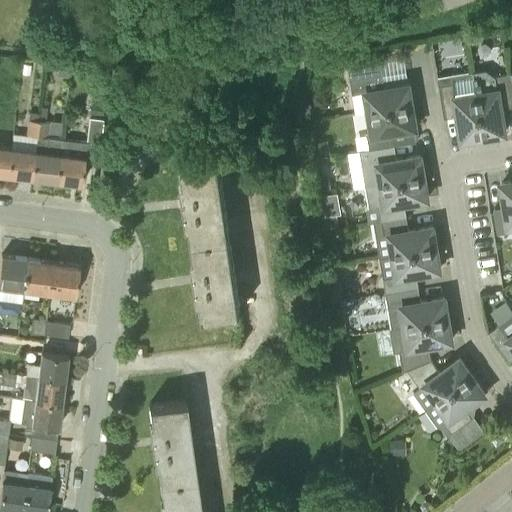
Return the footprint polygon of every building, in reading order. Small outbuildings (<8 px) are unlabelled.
[(58,62),(57,74),(68,75),(69,63),(58,62)] [(367,113),(412,105),(408,84),(385,88),(380,62),(349,67),(353,94),(363,92),(367,113)] [(473,72),(484,135),(505,132),(501,108),(511,106),(511,86),(510,73),(494,76),(486,70),(473,72)] [(462,139),(484,135),(473,72),(437,78),(441,96),(444,118),(458,115),(462,139)] [(312,116),(310,104),(301,106),(303,118),(312,116)] [(370,149),(394,145),(392,130),(415,127),(412,105),(367,113),(370,135),(367,135),(370,149)] [(85,141),(86,141),(100,143),(104,108),(90,107),(85,141)] [(37,135),(39,120),(27,118),(25,134),(37,135)] [(37,135),(48,137),(49,137),(51,121),(39,120),(37,135)] [(32,176),(56,179),(61,138),(59,152),(46,150),(48,137),(37,135),(35,149),(32,176)] [(61,138),(56,179),(81,182),(86,141),(85,141),(61,138)] [(330,154),(328,140),(318,141),(320,155),(330,154)] [(0,172),(8,173),(11,146),(0,144),(0,172)] [(378,183),(424,176),(420,155),(397,159),(394,145),(370,149),(371,160),(375,160),(378,183)] [(8,173),(32,176),(35,149),(11,146),(8,173)] [(193,241),(229,236),(218,161),(182,166),(187,197),(184,198),(185,208),(185,210),(188,209),(193,241)] [(382,220),(406,216),(404,202),(428,197),(424,176),(378,183),(382,205),(380,206),(382,220)] [(320,179),(322,191),(330,190),(329,178),(320,179)] [(509,228),(511,227),(511,180),(501,182),(505,206),(493,208),(498,233),(510,231),(509,228)] [(339,227),(337,213),(324,214),(325,229),(339,227)] [(390,255),(436,247),(432,226),(409,230),(406,216),(382,220),(384,231),(386,231),(390,255)] [(229,236),(193,241),(197,273),(194,273),(196,285),(199,285),(203,316),(240,311),(229,236)] [(386,292),(418,287),(416,272),(440,268),(436,247),(390,255),(394,277),(384,278),(386,292)] [(0,299),(22,302),(23,288),(27,257),(1,254),(0,260),(0,299)] [(23,288),(49,291),(53,260),(27,257),(23,288)] [(49,291),(55,292),(75,294),(79,264),(53,260),(49,291)] [(347,295),(353,295),(355,290),(353,285),(347,285),(344,290),(347,295)] [(402,326),(448,318),(444,297),(421,301),(418,287),(386,292),(389,307),(399,305),(402,326)] [(403,370),(404,370),(431,359),(430,358),(428,343),(451,339),(448,318),(402,326),(390,328),(394,351),(400,351),(403,370)] [(32,331),(44,333),(46,320),(34,319),(32,331)] [(46,320),(44,333),(67,336),(69,323),(46,320)] [(511,334),(508,338),(499,325),(488,333),(509,361),(511,358),(511,334)] [(26,374),(64,379),(67,354),(39,351),(38,363),(28,362),(26,374)] [(407,370),(432,404),(472,375),(460,358),(440,372),(431,359),(404,370),(407,370)] [(1,383),(14,385),(16,372),(3,371),(1,383)] [(24,397),(61,402),(64,379),(26,374),(23,397),(24,397)] [(432,404),(440,415),(452,432),(472,417),(465,407),(485,393),(472,375),(432,404)] [(24,397),(20,421),(58,426),(61,402),(24,397)] [(159,479),(195,474),(184,399),(148,404),(153,436),(150,436),(152,448),(154,447),(159,479)] [(0,431),(8,432),(9,420),(0,418),(0,431)] [(32,435),(30,449),(54,452),(56,439),(32,435)] [(21,438),(7,436),(6,446),(20,448),(21,438)] [(403,439),(388,439),(388,453),(403,453),(403,439)] [(0,490),(0,505),(22,509),(27,472),(3,468),(0,490)] [(27,472),(22,509),(46,511),(51,475),(27,472)] [(200,511),(195,474),(159,479),(163,511),(160,511),(200,511)]
